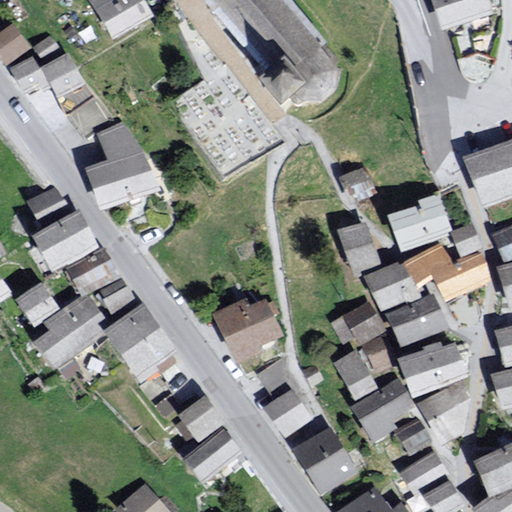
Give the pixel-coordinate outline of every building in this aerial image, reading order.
[(137,0),(94,0),(83,6),(105,46),(150,22),(137,0)] [(279,0),(207,0),(200,6),(294,117),(344,75),(279,0)] [(429,0),(425,1),(436,36),(492,18),(485,0),(429,0)] [(9,29),(0,34),(0,68),(24,53),(9,29)] [(47,39),(28,46),(35,63),(53,55),(47,39)] [(62,58),(33,71),(47,102),(77,88),(62,58)] [(24,64),(2,74),(13,97),(34,87),(24,64)] [(82,89),(58,107),(83,140),(107,122),(82,89)] [(119,128),(93,136),(102,163),(127,155),(119,128)] [(511,136),(455,159),(480,223),(486,220),(483,213),(507,203),(511,216),(511,136)] [(136,156),(80,175),(93,212),(149,193),(136,156)] [(337,181),(344,203),(370,195),(364,173),(337,181)] [(45,190),(22,205),(32,221),(55,206),(45,190)] [(375,222),(391,261),(446,238),(430,200),(375,222)] [(69,219),(24,244),(43,279),(89,254),(69,219)] [(511,227),(485,238),(498,269),(511,263),(511,227)] [(330,239),(345,279),(374,269),(359,228),(330,239)] [(478,256),(468,233),(446,243),(456,266),(478,256)] [(104,249),(67,268),(81,295),(119,275),(104,249)] [(437,314),(477,296),(466,272),(452,279),(438,249),(400,267),(411,289),(423,284),(437,314)] [(393,264),(353,285),(370,318),(396,305),(399,310),(413,302),(393,264)] [(511,270),(489,276),(500,321),(511,318),(511,270)] [(127,284),(102,300),(115,320),(140,304),(127,284)] [(105,318),(87,293),(44,323),(49,330),(34,341),(54,369),(105,333),(98,323),(105,318)] [(36,294),(8,310),(20,330),(48,315),(36,294)] [(256,299),(208,322),(230,368),(278,345),(256,299)] [(429,301),(376,324),(391,358),(444,336),(429,301)] [(144,302),(104,330),(141,382),(181,354),(144,302)] [(359,312),(334,323),(345,347),(370,335),(359,312)] [(511,335),(490,342),(498,373),(511,369),(511,335)] [(385,372),(398,409),(459,387),(446,350),(385,372)] [(352,353),(325,367),(345,404),(372,390),(352,353)] [(280,364),(254,379),(266,400),(292,385),(280,364)] [(511,374),(486,381),(495,414),(511,409),(511,374)] [(459,393),(410,410),(434,451),(461,437),(459,393)] [(292,394),(263,416),(282,441),(311,418),(292,394)] [(383,397),(347,416),(364,448),(400,429),(383,397)] [(214,428),(195,402),(166,423),(186,449),(214,428)] [(411,428),(393,441),(405,460),(424,447),(411,428)] [(326,432),(288,457),(316,500),(355,474),(326,432)] [(236,455),(221,435),(174,471),(190,491),(236,455)] [(511,448),(469,469),(482,497),(511,482),(511,448)] [(262,481),(242,457),(219,476),(240,500),(262,481)] [(427,459),(394,477),(406,499),(439,481),(427,459)] [(274,511),(283,506),(268,487),(247,503),(253,511),(274,511)] [(444,487),(414,504),(418,511),(442,511),(454,506),(444,487)] [(159,511),(138,488),(110,511),(159,511)] [(511,511),(511,494),(509,491),(476,511),(511,511)] [(381,511),(368,494),(343,511),(381,511)]
